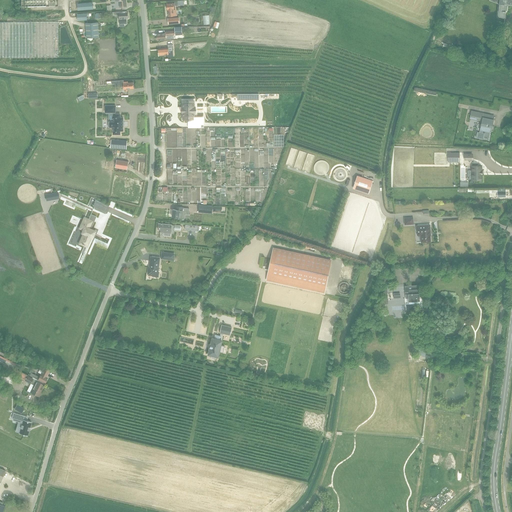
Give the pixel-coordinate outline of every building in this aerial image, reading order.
[(20,0),(21,10),(25,10),(25,8),(58,6),(57,0),(20,0)] [(498,16),(504,17),(504,16),(504,17),(504,16),(504,15),(505,12),(506,12),(507,12),(507,4),(511,5),(511,3),(511,2),(511,0),(499,0),(500,0),(499,4),(500,4),(499,7),(499,8),(499,10),(499,11),(498,16)] [(167,10),(168,10),(168,16),(177,16),(176,9),(175,9),(175,6),(178,6),(178,5),(185,4),(185,1),(178,2),(174,2),(174,3),(167,4),(167,10)] [(119,15),(119,19),(119,24),(127,24),(126,19),(128,18),(128,13),(127,13),(126,12),(122,12),(113,12),(113,16),(119,15)] [(209,16),(201,16),(202,26),(209,25),(209,16)] [(0,57),(59,57),(58,46),(58,26),(58,22),(0,22),(0,57)] [(86,23),(87,38),(99,37),(98,22),(86,23)] [(182,34),(182,31),(184,31),(184,28),(188,28),(188,26),(182,27),(175,27),(175,31),(175,35),(182,34)] [(165,33),(157,34),(158,40),(166,40),(166,36),(174,35),(174,31),(165,32),(165,33)] [(495,68),(482,64),(482,65),(483,65),(481,73),(477,72),(476,76),(473,75),(471,82),(478,84),(477,90),(488,92),(489,86),(490,82),(492,76),(486,74),(488,67),(495,68)] [(182,108),(182,113),(182,120),(188,120),(188,127),(202,127),(202,118),(193,118),(192,113),(194,113),(194,108),(192,108),(192,101),(182,101),(182,108)] [(492,119),(488,119),(489,115),(471,111),(470,118),(483,121),(481,133),(477,132),(476,137),(483,139),(484,136),(489,137),(492,119)] [(115,114),(113,114),(113,121),(110,121),(110,127),(113,127),(113,134),(120,134),(120,131),(123,131),(123,126),(123,122),(123,118),(120,118),(120,114),(115,114)] [(126,149),(127,141),(115,140),(114,148),(126,149)] [(459,153),(447,153),(447,162),(459,162),(459,153)] [(115,168),(127,170),(129,162),(117,160),(115,168)] [(472,166),(472,179),(481,179),(481,166),(472,166)] [(369,192),(373,181),(357,176),(353,187),(369,192)] [(106,212),(108,206),(95,200),(93,206),(106,212)] [(213,206),(199,205),(198,212),(212,214),(213,206)] [(172,211),(172,213),(173,213),(172,217),(175,217),(175,218),(182,219),(184,219),(185,214),(189,214),(189,209),(183,208),(176,207),(176,210),(173,209),(173,210),(172,211)] [(87,247),(91,237),(92,237),(94,232),(95,231),(89,229),(88,229),(89,228),(88,228),(89,227),(89,226),(91,221),(88,220),(84,218),(80,228),(83,230),(81,234),(83,235),(79,243),(87,247)] [(160,230),(160,232),(164,233),(164,235),(170,236),(171,233),(174,234),(174,230),(180,230),(181,226),(171,225),(158,224),(158,229),(160,230)] [(421,242),(430,242),(430,236),(429,236),(429,233),(430,233),(430,225),(416,226),(417,229),(418,235),(421,235),(421,242)] [(266,279),(325,292),(331,264),(272,251),(266,279)] [(157,276),(160,258),(151,257),(150,264),(151,265),(150,267),(149,267),(148,274),(152,274),(152,275),(157,276)] [(405,287),(405,292),(406,292),(406,294),(405,294),(406,298),(408,298),(409,303),(420,302),(419,293),(418,293),(418,291),(421,291),(420,286),(411,286),(411,285),(409,285),(409,286),(405,287)] [(220,332),(221,333),(220,336),(215,335),(215,339),(212,338),(211,344),(211,343),(209,349),(210,349),(208,354),(211,355),(210,357),(215,359),(216,356),(218,357),(219,352),(223,353),(225,346),(221,345),(222,341),(222,340),(223,333),(230,335),(232,327),(222,325),(220,332)] [(414,330),(411,339),(419,342),(420,338),(418,337),(420,332),(414,330)] [(0,361),(13,369),(16,364),(0,356),(0,361)] [(17,371),(8,366),(5,370),(15,375),(25,380),(27,375),(17,370),(17,371)] [(46,377),(50,370),(44,367),(39,377),(31,373),(29,376),(38,380),(45,383),(47,378),(46,377)] [(34,385),(33,389),(31,393),(39,397),(41,393),(40,392),(44,385),(28,376),(25,381),(32,384),(34,385)] [(13,413),(11,418),(22,422),(19,433),(27,436),(31,422),(23,420),(24,416),(13,413)] [(445,502),(448,498),(443,494),(440,497),(445,502)]
